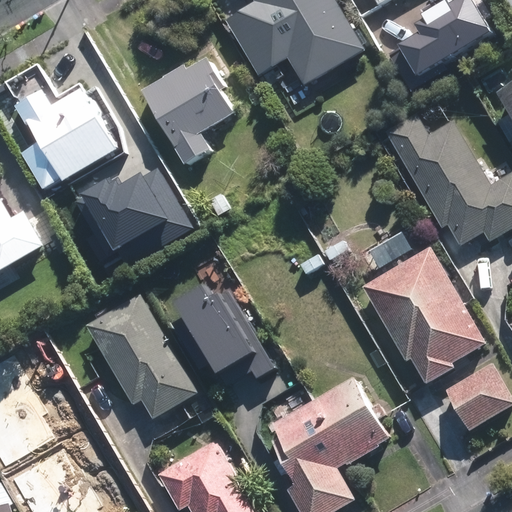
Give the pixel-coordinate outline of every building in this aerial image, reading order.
[(336,0),(253,0),(255,2),(238,12),(289,100),(368,54),(336,0)] [(472,0),(454,0),(414,24),(419,33),(389,49),(411,88),(446,67),(442,60),(491,32),(472,0)] [(142,90),(185,163),(211,148),(202,133),(235,113),(220,88),(225,85),(207,55),(187,67),(186,64),(142,90)] [(511,84),(503,90),(511,104),(511,84)] [(29,122),(62,179),(117,146),(81,85),(51,103),(40,85),(13,101),(27,124),(29,122)] [(387,132),(443,228),(449,224),(461,245),(484,232),(489,241),(511,228),(511,173),(492,184),(455,119),(429,134),(418,114),(387,132)] [(120,196),(152,249),(192,224),(161,172),(120,196)] [(0,279),(37,257),(0,195),(0,279)] [(344,238),(324,249),(329,259),(350,248),(344,238)] [(363,286),(408,361),(412,358),(427,384),(457,367),(454,362),(488,342),(432,246),(363,286)] [(319,253),(301,263),(307,273),(324,263),(319,253)] [(176,323),(222,401),(281,367),(234,289),(176,323)] [(198,391),(141,291),(87,323),(133,403),(142,398),(153,417),(198,391)] [(15,355),(0,363),(0,457),(5,466),(55,438),(42,415),(47,412),(15,355)] [(511,391),(495,361),(447,388),(471,429),(511,405),(511,391)] [(349,462),(350,460),(393,436),(356,373),(314,397),(275,420),(283,433),(273,438),(302,487),(316,511),(358,511),(361,511),(336,467),(348,460),(349,462)] [(95,427),(74,440),(89,462),(109,449),(95,427)] [(218,438),(159,471),(180,509),(189,504),(193,511),(256,511),(236,476),(239,474),(218,438)] [(69,447),(13,478),(32,511),(98,511),(97,509),(102,506),(69,447)] [(114,476),(94,488),(108,511),(136,511),(144,508),(123,471),(114,476)] [(0,511),(10,511),(7,501),(0,503),(0,511)]
